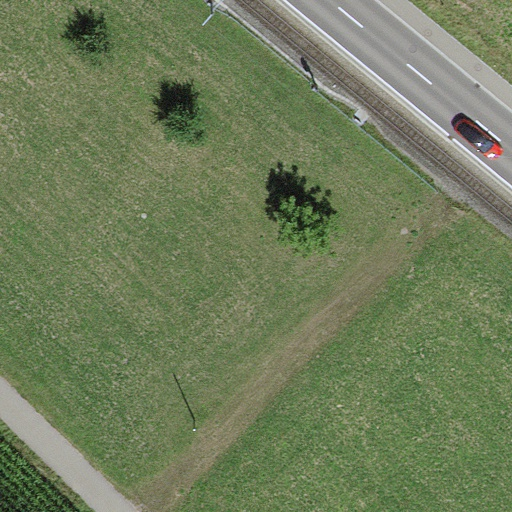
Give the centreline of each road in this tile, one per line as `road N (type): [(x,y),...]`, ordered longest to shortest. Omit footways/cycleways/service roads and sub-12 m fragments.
road 1 (track): [(233,406),(429,218)]
road 2 (primary): [(330,0),(511,149)]
